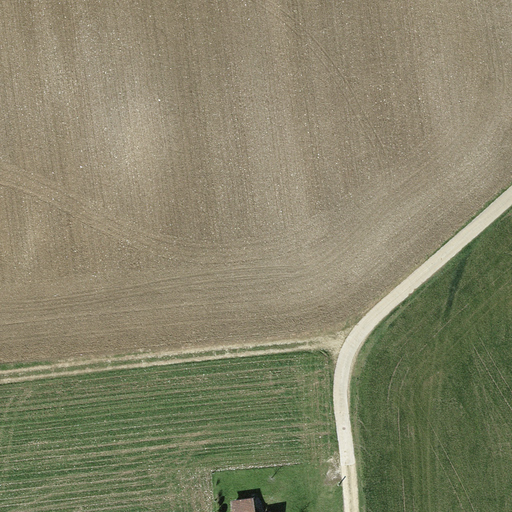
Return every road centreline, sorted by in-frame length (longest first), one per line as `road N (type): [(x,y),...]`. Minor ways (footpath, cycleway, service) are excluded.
road 1 (track): [(348,511),(341,400),(353,340),(511,195)]
road 2 (track): [(353,340),(0,378)]
